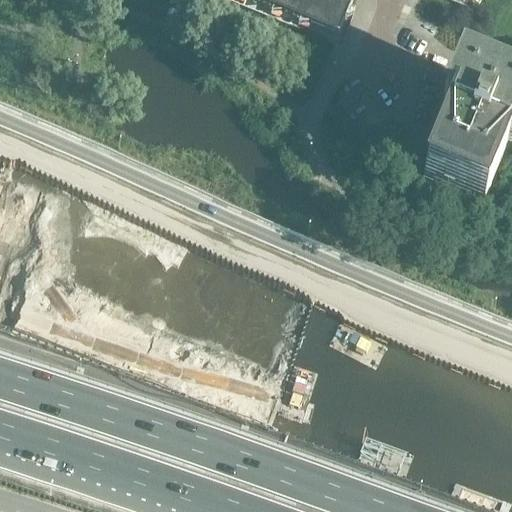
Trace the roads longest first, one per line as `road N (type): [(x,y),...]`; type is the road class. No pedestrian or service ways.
road 1 (motorway): [(511,338),(0,128)]
road 2 (motorway): [(385,511),(83,407)]
road 3 (motorway): [(241,346),(0,187)]
road 4 (motorway): [(511,447),(241,346)]
road 5 (motorway): [(241,346),(0,257)]
road 6 (motorway): [(0,434),(224,511)]
